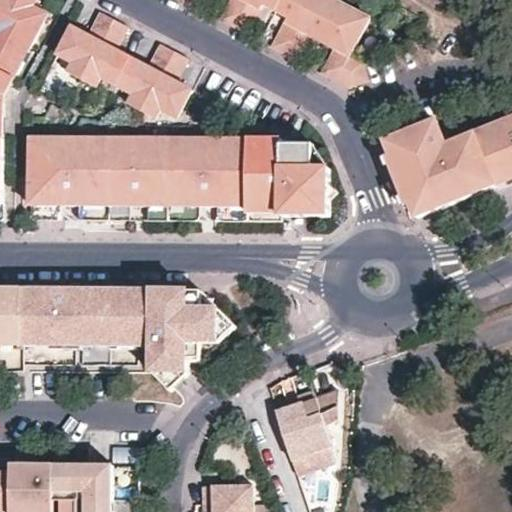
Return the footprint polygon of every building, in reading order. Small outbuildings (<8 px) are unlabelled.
[(0,0),(0,117),(7,117),(7,96),(17,77),(39,35),(50,14),(36,7),(39,0),(0,0)] [(364,63),(352,57),(372,19),(336,0),(184,0),(199,8),(203,0),(233,0),(222,20),(250,35),(265,5),(290,18),(273,47),(301,62),(317,33),(340,45),(323,74),(351,88),(368,83),(367,81),(369,80),(364,63)] [(151,68),(118,51),(130,28),(103,13),(91,36),(74,28),(60,55),(73,63),(68,73),(97,88),(102,78),(135,96),(130,106),(158,121),(164,110),(180,119),(195,91),(178,82),(190,60),(163,45),(151,68)] [(511,121),(449,147),(438,121),(387,142),(392,156),(384,159),(388,169),(393,167),(404,197),(400,198),(404,208),(412,205),(418,219),(462,201),(507,183),(511,181),(511,121)] [(285,141),(33,139),(33,206),(251,208),(251,215),(285,215),(285,217),(332,218),(332,170),(317,170),(317,146),(301,146),(285,146),(285,141)] [(0,290),(0,346),(70,347),(70,338),(84,338),(84,348),(141,348),(141,342),(154,342),(154,348),(154,373),(191,374),(191,362),(204,363),(239,327),(204,292),(67,291),(0,290)] [(84,338),(70,338),(70,347),(84,348),(84,338)] [(191,374),(154,373),(172,393),(191,374)] [(273,411),(289,457),(327,442),(321,423),(334,418),(333,388),(273,411)] [(327,442),(289,457),(294,473),(333,458),(327,442)] [(119,511),(116,467),(14,465),(14,473),(0,472),(0,511),(14,511),(13,511),(56,511),(57,501),(80,502),(80,511),(119,511)] [(249,511),(249,502),(248,483),(229,484),(196,486),(197,505),(201,505),(201,511),(249,511)] [(265,511),(265,501),(249,502),(249,511),(265,511)]
